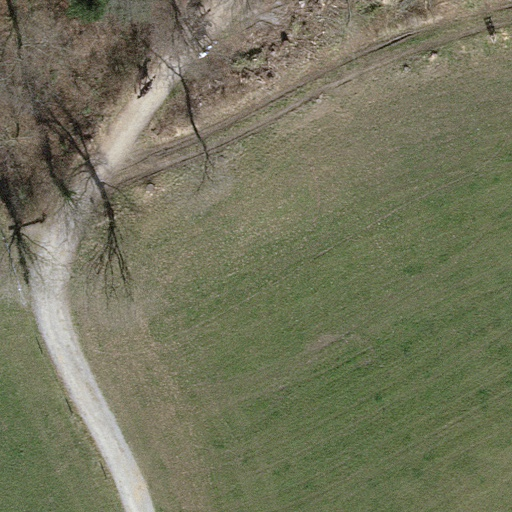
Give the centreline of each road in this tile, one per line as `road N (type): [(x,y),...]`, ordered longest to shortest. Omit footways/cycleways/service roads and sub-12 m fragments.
road 1 (track): [(139,511),(48,310),(47,252),(62,210)]
road 2 (track): [(62,210),(248,0)]
